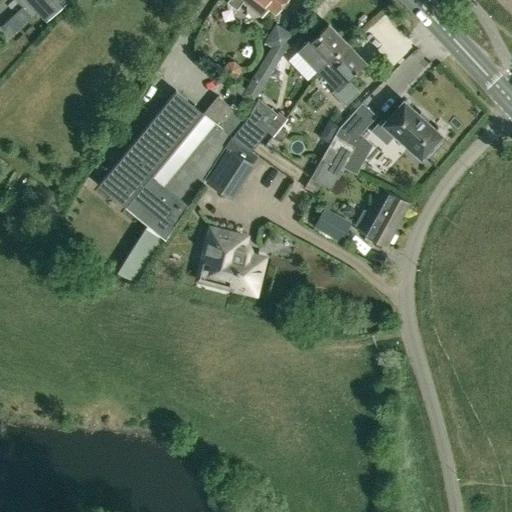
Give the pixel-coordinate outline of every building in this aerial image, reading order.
[(67,3),(64,0),(24,0),(46,22),(67,3)] [(260,16),(261,16),(268,7),(275,13),(285,0),(228,0),(227,2),(236,9),(243,1),(247,5),(246,8),(247,12),(250,15),(253,17),(257,17),(260,16)] [(30,17),(21,8),(2,26),(11,36),(30,17)] [(262,63),(247,87),(246,89),(235,82),(232,87),(242,95),(253,103),(273,70),(294,35),(275,24),(264,43),(271,47),(262,63)] [(298,50),(318,70),(346,43),(328,24),(309,42),(307,41),(298,50)] [(318,70),(337,89),(365,62),(346,43),(318,70)] [(241,66),(240,66),(234,61),(228,62),(219,73),(232,83),(239,75),(242,77),(245,73),(240,71),(241,66)] [(116,271),(138,280),(189,204),(188,204),(246,118),(217,95),(203,113),(176,90),(98,185),(147,225),(116,271)] [(233,138),(251,152),(267,131),(281,141),(290,129),(275,117),(278,113),(262,101),(233,138)] [(418,114),(404,102),(385,123),(382,120),(372,131),(386,143),(395,134),(397,136),(396,137),(407,146),(408,146),(421,158),(425,154),(427,156),(441,142),(438,139),(441,136),(427,123),(428,122),(418,114)] [(351,131),(341,124),(304,188),(316,193),(321,184),(331,189),(356,145),(346,140),(351,131)] [(231,197),(253,164),(230,149),(208,182),(231,197)] [(381,187),(357,230),(385,246),(387,241),(390,242),(395,233),(393,231),(409,202),(381,187)] [(325,209),(315,226),(340,240),(349,223),(325,209)] [(255,292),(264,258),(250,255),(250,252),(250,250),(247,246),(246,244),(244,243),(245,236),(211,228),(203,259),(213,262),(210,271),(233,277),(231,286),(255,292)]
